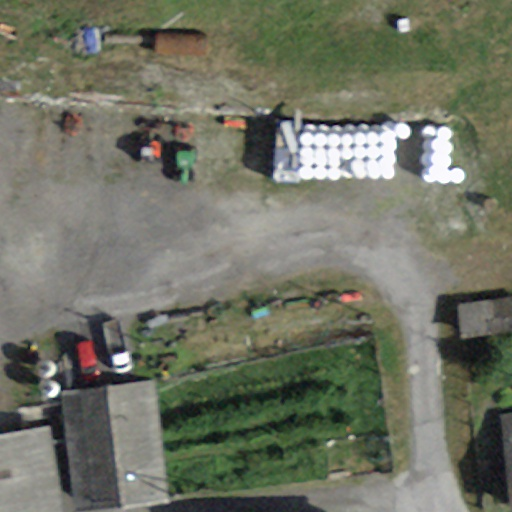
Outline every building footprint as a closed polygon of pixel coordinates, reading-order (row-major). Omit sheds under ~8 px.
[(282,182),(284,110),(24,105),(23,177),(282,182)] [(511,332),(511,299),(459,306),(463,338),(511,332)] [(152,381),(60,392),(74,511),(166,501),(152,381)] [(511,511),(511,414),(499,416),(510,511),(511,511)] [(61,511),(47,428),(0,435),(0,511),(61,511)]
